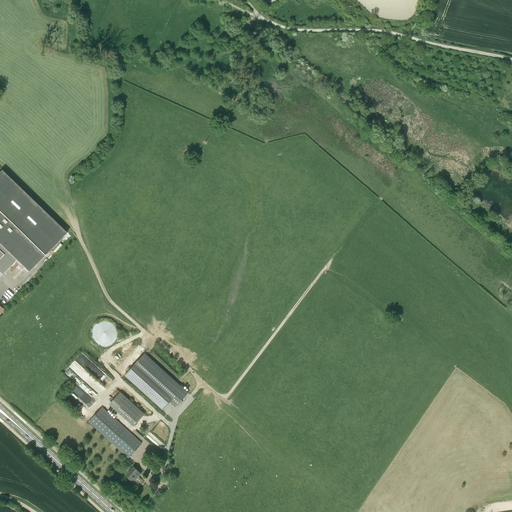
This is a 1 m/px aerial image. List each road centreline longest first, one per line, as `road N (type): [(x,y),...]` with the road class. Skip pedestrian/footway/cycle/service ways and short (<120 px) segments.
road 1 (track): [(201,382),(110,301),(81,232),(49,206)]
road 2 (track): [(329,263),(229,393),(201,382),(188,399)]
road 3 (primary): [(113,511),(16,424)]
